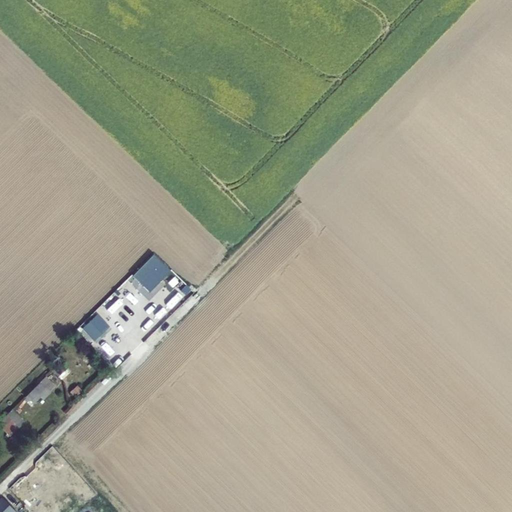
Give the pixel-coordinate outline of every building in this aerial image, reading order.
[(154,254),(137,270),(146,279),(163,263),(154,254)] [(60,366),(51,373),(56,379),(65,372),(60,366)] [(53,389),(44,379),(30,393),(38,401),(46,394),(47,395),(53,389)] [(11,411),(5,417),(18,430),(24,424),(11,411)] [(5,417),(0,422),(0,427),(10,438),(18,430),(5,417)] [(15,511),(3,500),(0,502),(0,511),(15,511)]
